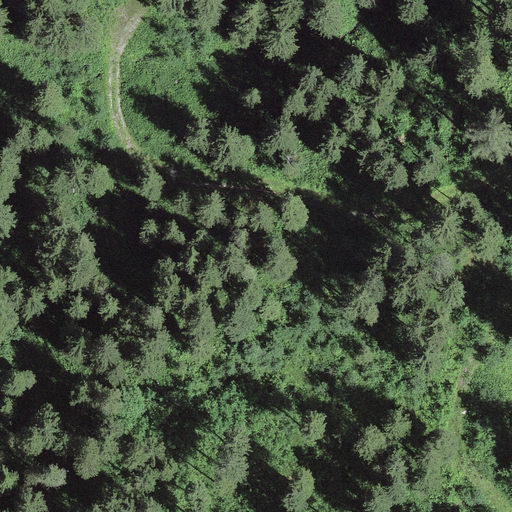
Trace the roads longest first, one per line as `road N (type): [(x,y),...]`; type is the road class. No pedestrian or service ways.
road 1 (track): [(145,0),(126,24),(112,99),(120,150),(159,173),(380,208),(460,185),(511,181)]
road 2 (track): [(511,302),(468,392),(454,449),(500,511)]
